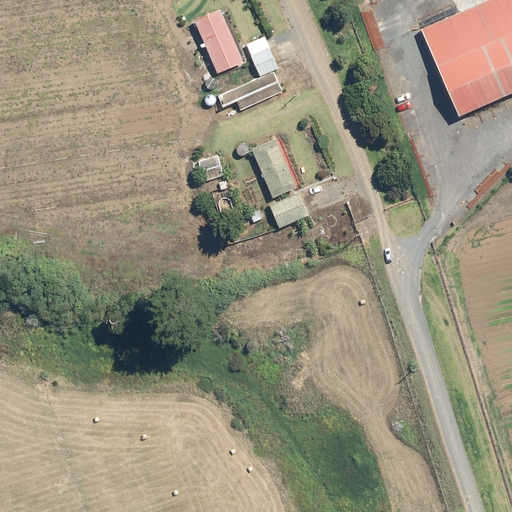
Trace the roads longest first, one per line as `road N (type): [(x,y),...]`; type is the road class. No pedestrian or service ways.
road 1 (unclassified): [(385,213),(480,511)]
road 2 (track): [(285,0),(385,213)]
road 3 (unknown): [(396,18),(403,63),(451,204)]
road 4 (track): [(406,277),(429,226),(511,143)]
